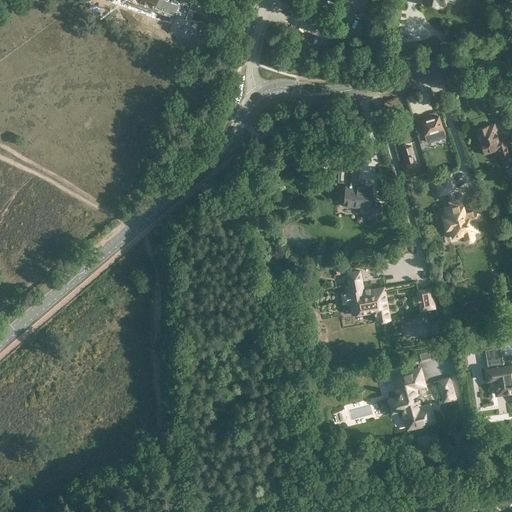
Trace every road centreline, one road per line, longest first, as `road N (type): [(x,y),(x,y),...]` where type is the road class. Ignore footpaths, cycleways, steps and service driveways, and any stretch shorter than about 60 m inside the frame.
road 1 (secondary): [(226,147),(0,342)]
road 2 (track): [(172,511),(157,359),(159,286),(140,235)]
road 3 (secondary): [(331,93),(511,52)]
road 4 (track): [(511,466),(378,511)]
